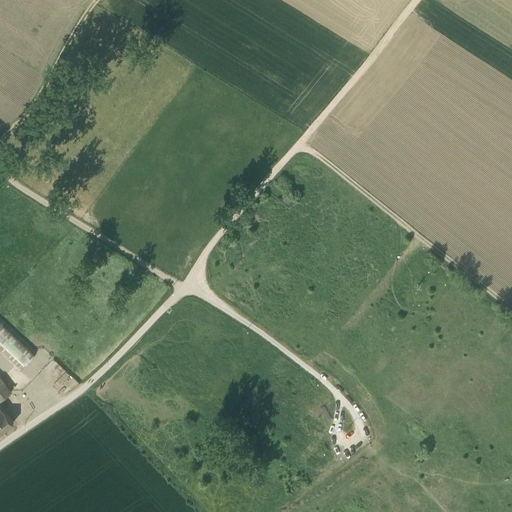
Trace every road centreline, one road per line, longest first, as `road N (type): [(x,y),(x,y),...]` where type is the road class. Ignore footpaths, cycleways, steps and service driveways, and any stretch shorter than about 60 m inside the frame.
road 1 (track): [(415,0),(230,218)]
road 2 (track): [(300,141),(511,307)]
road 3 (unclassified): [(181,286),(82,387),(0,443)]
road 4 (unclassified): [(184,281),(294,355),(344,398),(364,431)]
road 5 (unclassified): [(181,286),(13,179),(0,161)]
road 6 (track): [(0,137),(25,114),(94,0)]
